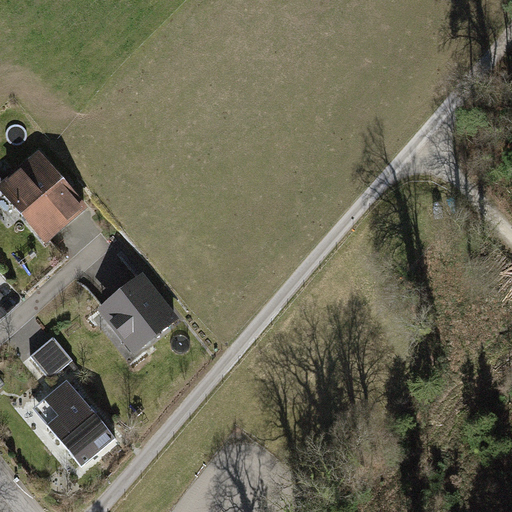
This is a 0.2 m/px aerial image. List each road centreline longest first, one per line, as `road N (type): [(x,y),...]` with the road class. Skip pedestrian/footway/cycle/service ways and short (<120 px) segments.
road 1 (track): [(97,511),(511,33)]
road 2 (track): [(416,144),(511,237)]
